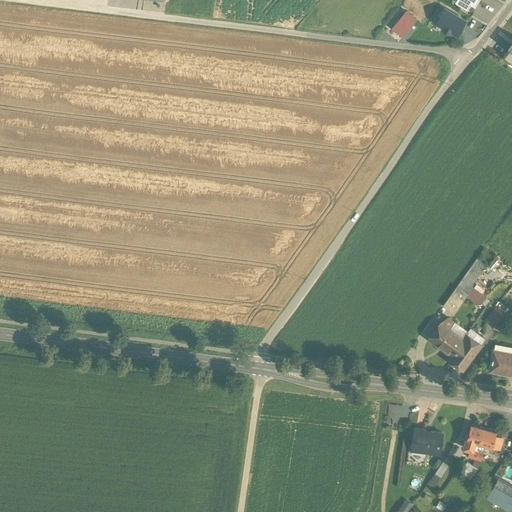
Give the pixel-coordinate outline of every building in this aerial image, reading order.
[(454,0),(455,1),(462,5),(459,10),(470,17),(480,0),(454,0)] [(464,21),(445,10),(443,13),(442,12),(440,14),(438,16),(438,19),(439,20),(437,24),(443,28),(442,29),(449,33),(450,31),(456,35),(464,21)] [(416,20),(406,11),(398,21),(391,29),(402,37),(416,20)] [(388,26),(391,29),(398,21),(394,18),(388,26)] [(476,258),(461,278),(469,284),(484,264),(476,258)] [(456,285),(442,305),(454,313),(468,293),(456,285)] [(496,306),(486,320),(499,329),(509,315),(496,306)] [(462,338),(441,322),(429,339),(439,346),(440,345),(451,353),(462,338)] [(451,353),(448,356),(463,366),(480,344),(480,343),(484,337),(470,327),(462,338),(451,353)] [(511,352),(493,349),(489,369),(511,373),(511,352)] [(483,427),(471,423),(468,434),(467,433),(465,439),(478,443),(483,427)] [(425,428),(413,427),(411,449),(440,453),(442,432),(425,430),(425,428)] [(495,430),(483,427),(478,443),(498,448),(501,437),(494,435),(495,430)] [(476,451),(469,449),(467,456),(474,457),(476,451)] [(483,453),(476,451),(474,457),(481,459),(483,453)] [(446,456),(435,472),(440,476),(451,460),(446,456)] [(462,471),(472,477),(478,466),(468,460),(462,471)] [(511,487),(497,479),(486,497),(511,511),(511,487)] [(407,511),(414,502),(406,497),(395,511),(407,511)]
